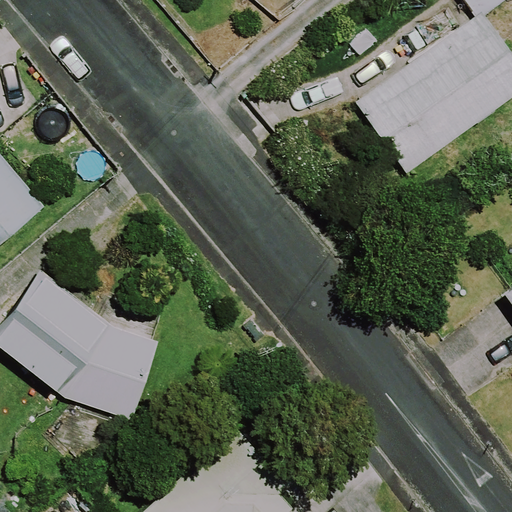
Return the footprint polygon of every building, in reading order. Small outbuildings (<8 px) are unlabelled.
[(463,0),(478,19),(504,0),(463,0)] [(511,96),(511,51),(483,11),(356,102),(407,172),(511,96)] [(0,233),(40,200),(0,152),(0,233)] [(102,324),(36,270),(0,314),(0,355),(64,407),(119,426),(149,340),(102,324)] [(245,435),(227,415),(182,454),(188,461),(129,511),(278,511),(290,502),(278,489),(294,475),(252,428),(245,435)]
